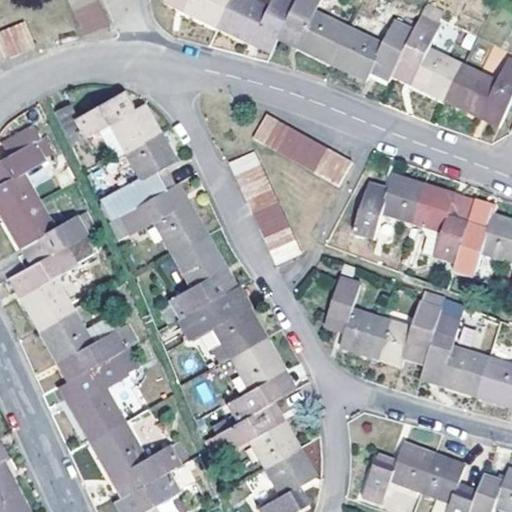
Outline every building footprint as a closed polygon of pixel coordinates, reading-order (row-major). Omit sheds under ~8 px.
[(76,17),(100,5),(98,0),(77,0),(70,4),(76,17)] [(182,0),(181,5),(215,20),(224,0),(182,0)] [(224,0),(215,20),(241,33),(269,46),(282,19),(290,0),(224,0)] [(290,0),(282,19),(301,29),(295,42),(330,57),(346,21),(312,6),(314,0),(290,0)] [(411,23),(396,55),(415,65),(410,79),(442,94),(460,58),(426,43),(437,18),(433,16),(439,4),(431,0),(422,0),(418,8),(411,23)] [(100,5),(76,17),(82,28),(106,17),(100,5)] [(9,20),(20,45),(31,40),(21,15),(9,20)] [(381,38),(346,21),(330,57),(364,74),(366,70),(371,62),(389,70),(396,55),(411,23),(392,15),(381,38)] [(20,45),(9,20),(0,24),(0,34),(7,50),(20,45)] [(495,75),(460,58),(442,94),(469,107),(496,119),(511,85),(511,54),(506,51),(495,75)] [(396,55),(389,70),(410,79),(415,65),(396,55)] [(389,70),(371,62),(366,70),(385,78),(389,70)] [(106,118),(122,144),(157,127),(141,99),(129,104),(120,87),(73,112),(67,98),(53,106),(65,131),(79,123),(83,130),(92,125),(106,118)] [(262,139),(276,115),(264,109),(251,131),(262,139)] [(275,146),(287,122),(276,115),(262,139),(275,146)] [(115,149),(122,144),(106,118),(92,125),(108,153),(115,149)] [(0,210),(2,213),(36,194),(20,164),(47,150),(46,146),(54,142),(46,127),(38,132),(30,120),(0,137),(0,139),(6,151),(0,153),(0,210)] [(286,152),(300,128),(287,122),(275,146),(286,152)] [(97,195),(106,215),(162,184),(171,179),(159,161),(173,154),(157,127),(122,144),(138,172),(130,177),(97,195)] [(299,160),(313,136),(300,128),(286,152),(299,160)] [(312,166),(325,142),(313,136),(299,160),(312,166)] [(323,172),(337,149),(325,142),(312,166),(323,172)] [(130,177),(138,172),(122,144),(115,149),(130,177)] [(233,168),(257,156),(251,144),(228,156),(233,168)] [(335,179),(349,155),(337,149),(323,172),(335,179)] [(239,180),(263,169),(257,156),(233,168),(239,180)] [(245,193),(269,181),(263,169),(239,180),(245,193)] [(396,214),(410,218),(422,179),(391,170),(387,182),(383,191),(365,186),(351,226),(387,237),(396,214)] [(186,195),(176,176),(171,179),(162,184),(173,201),(186,195)] [(368,176),(365,186),(383,191),(387,182),(368,176)] [(422,179),(410,218),(427,223),(420,248),(453,257),(465,216),(469,201),(471,194),(450,187),(422,179)] [(250,205),(275,194),(269,181),(245,193),(250,205)] [(106,215),(116,234),(151,214),(170,248),(205,228),(186,195),(173,201),(162,184),(106,215)] [(97,220),(88,204),(79,208),(77,207),(52,221),(36,194),(2,213),(28,258),(86,226),(97,220)] [(256,219),(281,207),(275,194),(250,205),(256,219)] [(262,232),(287,219),(281,207),(256,219),(262,232)] [(485,223),(465,216),(453,257),(450,265),(485,276),(493,253),(511,257),(511,215),(490,209),(485,223)] [(268,243),(292,232),(287,219),(262,232),(268,243)] [(28,258),(7,271),(36,323),(70,303),(60,284),(53,269),(62,264),(77,254),(76,252),(94,241),(86,226),(28,258)] [(221,288),(234,280),(205,228),(170,248),(189,280),(153,301),(163,319),(176,312),(221,288)] [(298,245),(292,232),(268,243),(274,257),(298,245)] [(53,269),(60,284),(71,279),(62,264),(53,269)] [(81,297),(71,279),(60,284),(70,303),(81,297)] [(244,298),(234,280),(221,288),(232,305),(244,298)] [(338,352),(371,363),(383,326),(352,317),(359,292),(340,285),(325,332),(343,338),(338,352)] [(208,318),(227,351),(263,331),(244,298),(232,305),(221,288),(176,312),(186,330),(195,325),(208,318)] [(445,305),(425,298),(413,335),(383,326),(371,363),(402,373),(405,364),(425,371),(440,323),(445,305)] [(83,324),(70,303),(36,323),(56,356),(69,348),(79,367),(124,341),(114,324),(112,324),(103,312),(83,324)] [(195,325),(214,358),(227,351),(208,318),(195,325)] [(440,323),(425,371),(445,377),(440,391),(477,403),(489,365),(452,355),(460,328),(440,323)] [(270,396),(278,391),(268,372),(282,366),(263,331),(227,351),(247,385),(224,398),(229,407),(234,415),(270,396)] [(65,375),(60,377),(71,396),(65,399),(86,435),(122,415),(100,379),(134,360),(124,341),(79,367),(65,375)] [(56,356),(65,375),(79,367),(69,348),(56,356)] [(511,372),(489,365),(477,403),(511,413),(511,372)] [(278,391),(292,383),(282,366),(268,372),(278,391)] [(60,377),(54,381),(65,399),(71,396),(60,377)] [(203,411),(218,405),(207,381),(193,387),(203,411)] [(245,434),(261,462),(296,442),(280,412),(270,396),(234,415),(212,427),(222,446),(245,434)] [(212,427),(234,415),(229,407),(206,421),(212,427)] [(127,420),(140,445),(160,435),(148,409),(127,420)] [(142,451),(122,415),(86,435),(118,490),(162,465),(187,452),(177,435),(169,442),(167,439),(142,451)] [(388,473),(419,483),(431,447),(401,437),(393,457),(375,452),(361,488),(379,495),(388,473)] [(296,442),(261,462),(277,489),(255,502),(260,511),(277,511),(302,498),(292,481),(299,477),(311,470),(296,442)] [(443,511),(464,511),(471,489),(454,482),(462,459),(431,447),(419,483),(418,484),(449,495),(443,511)] [(187,452),(162,465),(173,485),(197,471),(187,452)] [(0,511),(13,511),(27,505),(8,472),(0,456),(0,511)] [(511,507),(511,465),(504,463),(502,468),(499,475),(491,472),(479,469),(471,489),(464,511),(485,511),(491,500),(511,507)] [(118,490),(113,494),(123,511),(158,511),(150,498),(173,485),(162,465),(118,490)] [(494,465),(491,472),(499,475),(502,468),(494,465)] [(264,470),(244,480),(254,498),(273,487),(264,470)] [(308,495),(299,477),(292,481),(302,498),(308,495)] [(161,511),(178,511),(172,499),(158,506),(161,511)]
